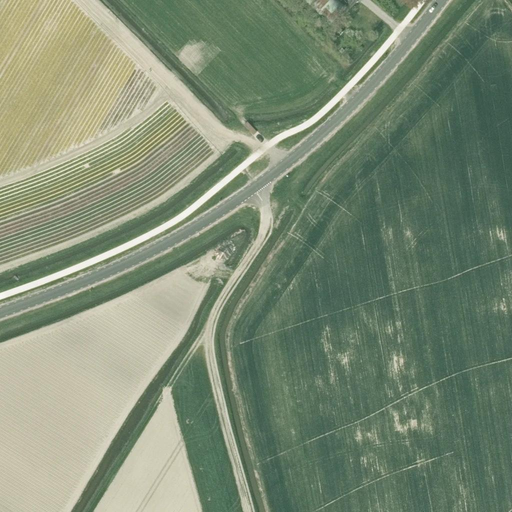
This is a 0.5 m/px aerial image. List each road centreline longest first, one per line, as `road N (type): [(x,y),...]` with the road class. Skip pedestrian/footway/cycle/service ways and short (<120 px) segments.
road 1 (primary): [(0,313),(125,264),(255,187),(367,89),(441,0)]
road 2 (track): [(246,511),(206,346),(217,304),(259,239),(264,210)]
